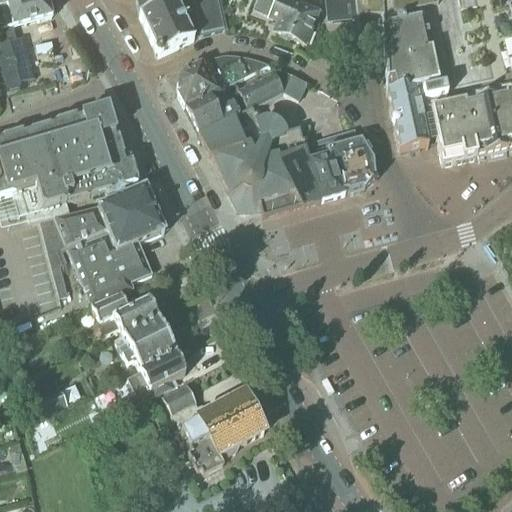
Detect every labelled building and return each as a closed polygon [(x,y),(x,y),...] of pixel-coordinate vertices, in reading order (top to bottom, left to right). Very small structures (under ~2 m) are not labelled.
[(0,0),(0,71),(5,92),(20,88),(19,85),(34,82),(23,40),(15,42),(11,28),(50,18),(45,0),(0,0)] [(216,0),(141,0),(132,2),(139,19),(142,26),(159,17),(177,9),(192,5),(195,16),(219,10),(216,0)] [(274,36),(276,37),(278,41),(287,45),(291,44),(304,49),(317,17),(288,4),(289,0),(260,0),(255,15),(270,21),(269,23),(278,27),(274,36)] [(511,0),(324,0),(327,25),(358,22),(358,20),(382,19),(386,97),(399,158),(427,151),(420,118),(430,116),(441,169),(476,162),(475,161),(483,160),(507,154),(511,153),(511,0)] [(159,17),(142,26),(158,60),(196,42),(190,29),(187,30),(177,9),(159,17)] [(219,10),(195,16),(201,39),(224,35),(219,10)] [(176,97),(183,111),(269,70),(261,66),(235,62),(224,62),(212,64),(183,77),(177,84),(176,97)] [(236,96),(246,115),(282,97),(297,103),(305,86),(279,74),(236,96)] [(225,111),(217,96),(183,111),(198,141),(238,120),(232,108),(225,111)] [(27,228),(52,222),(68,219),(65,208),(137,188),(130,162),(124,164),(117,139),(115,139),(107,113),(80,120),(79,119),(54,126),(54,127),(26,135),(25,134),(0,141),(0,142),(0,141),(0,200),(18,195),(21,208),(27,228)] [(226,196),(236,214),(250,215),(254,207),(257,206),(262,221),(321,205),(308,164),(298,132),(272,143),(270,137),(275,129),(272,127),(259,128),(251,114),(238,120),(198,141),(209,160),(210,160),(228,196),(226,196)] [(327,158),(308,164),(321,205),(332,201),(344,197),(344,198),(363,193),(376,180),(374,162),(360,140),(324,150),(327,158)] [(164,237),(145,192),(99,212),(68,219),(52,222),(90,312),(125,298),(134,295),(131,288),(152,279),(139,248),(164,237)] [(119,335),(122,343),(158,326),(148,305),(133,313),(125,298),(90,312),(105,342),(119,335)] [(135,367),(140,378),(175,360),(158,326),(122,343),(115,346),(127,371),(135,367)] [(107,426),(153,403),(172,393),(168,387),(185,379),(175,360),(140,378),(127,384),(135,400),(128,404),(127,402),(101,415),(107,426)] [(263,439),(243,401),(201,423),(194,408),(186,391),(163,403),(171,420),(173,419),(180,434),(189,450),(189,451),(191,456),(187,458),(197,476),(201,474),(203,479),(224,468),(220,460),(258,440),(263,439)] [(44,425),(67,414),(60,397),(36,409),(44,425)] [(17,479),(26,477),(21,458),(11,460),(17,479)]
